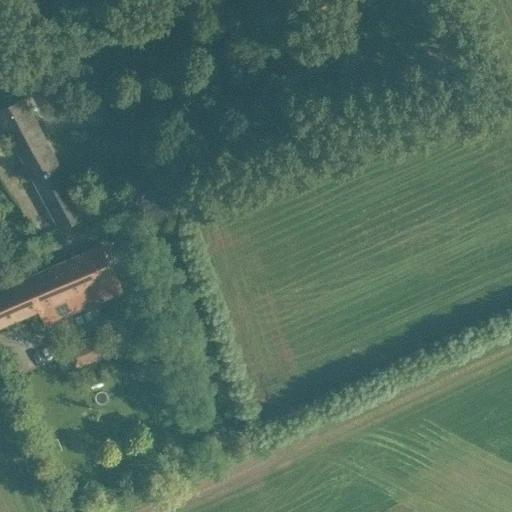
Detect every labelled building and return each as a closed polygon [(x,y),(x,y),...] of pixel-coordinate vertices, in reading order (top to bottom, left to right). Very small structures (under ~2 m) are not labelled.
[(352,23),(340,23),(340,44),(352,44),(352,23)] [(0,113),(60,226),(85,213),(23,97),(14,102),(9,94),(0,98),(0,113)] [(92,128),(91,155),(173,157),(174,131),(174,120),(162,119),(162,108),(146,108),(145,130),(92,128)] [(103,244),(0,288),(0,325),(40,309),(45,323),(123,290),(103,244)] [(68,368),(107,355),(99,333),(61,346),(68,368)] [(54,385),(17,400),(43,463),(80,447),(54,385)] [(217,435),(206,439),(211,450),(222,445),(217,435)]
